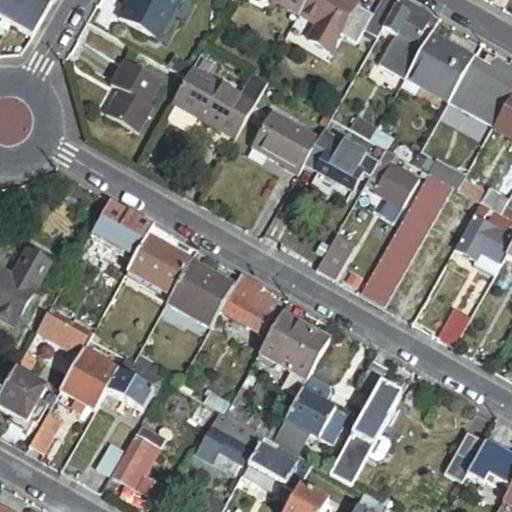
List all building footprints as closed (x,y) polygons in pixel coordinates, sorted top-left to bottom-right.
[(8,0),(0,15),(0,21),(33,41),(56,0),(8,0)] [(0,0),(0,15),(8,0),(0,0)] [(181,0),(130,0),(127,6),(126,4),(117,20),(156,43),(181,0)] [(268,0),(299,18),(309,0),(268,0)] [(351,0),(309,0),(299,18),(318,28),(309,43),(330,55),(340,36),(357,46),(364,33),(373,17),(356,7),(358,4),(351,0)] [(373,17),(364,33),(378,41),(383,32),(401,1),(399,0),(383,0),(383,1),(373,17)] [(401,1),(383,32),(395,40),(378,69),(404,84),(406,81),(423,52),(417,49),(428,29),(434,19),(401,1)] [(440,23),(434,19),(428,29),(434,33),(440,23)] [(406,81),(420,89),(450,106),(456,95),(474,64),(431,39),(423,52),(406,81)] [(492,72),(497,64),(488,59),(483,68),(492,72)] [(267,85),(262,82),(254,78),(242,99),(213,83),(220,72),(199,60),(193,70),(186,82),(172,106),(235,142),(267,85)] [(186,82),(193,70),(177,61),(170,72),(186,82)] [(162,85),(126,63),(111,87),(119,92),(105,117),(138,136),(153,110),(148,108),(162,85)] [(474,64),(456,95),(474,105),(482,91),(504,105),(508,106),(511,98),(511,67),(510,71),(497,64),(492,72),(483,68),(475,63),(474,64)] [(406,81),(404,84),(400,91),(415,99),(420,89),(406,81)] [(474,105),(456,95),(450,106),(490,129),(504,105),(482,91),(474,105)] [(511,102),(500,124),(511,131),(511,130),(511,102)] [(305,167),(319,144),(271,117),(253,148),(287,168),(285,170),(299,178),(305,167)] [(348,132),(331,122),(319,144),(305,167),(353,194),(363,176),(370,181),(372,178),(378,167),(367,160),(343,147),(344,145),(336,140),(341,133),(346,136),(348,132)] [(369,144),(376,133),(358,123),(352,134),(369,144)] [(392,142),(376,133),(369,144),(374,147),(386,153),(392,142)] [(378,167),(386,153),(374,147),(367,160),(378,167)] [(399,161),(386,153),(378,167),(372,178),(381,183),(374,196),(402,212),(419,184),(394,169),(399,161)] [(428,178),(435,166),(421,157),(414,169),(424,175),(428,178)] [(465,181),(436,164),(435,166),(428,178),(429,178),(452,191),(457,194),(463,184),(465,181)] [(186,186),(198,192),(209,173),(198,166),(186,186)] [(426,182),(359,299),(383,312),(452,191),(429,178),(426,182)] [(486,197),(463,184),(457,194),(480,207),(486,197)] [(488,194),(486,197),(480,207),(482,208),(489,212),(489,213),(497,199),(488,194)] [(111,204),(101,221),(144,246),(147,242),(154,229),(111,204)] [(511,250),(511,225),(502,220),(499,225),(503,227),(498,236),(481,226),(481,225),(489,212),(482,208),(456,252),(477,264),(481,257),(502,268),(507,260),(511,250)] [(511,212),(505,209),(500,219),(502,220),(511,225),(511,212)] [(101,221),(89,242),(117,257),(133,266),(144,246),(101,221)] [(316,274),(334,285),(354,249),(336,239),(316,274)] [(144,246),(133,266),(128,275),(172,300),(191,267),(147,242),(144,246)] [(0,321),(15,330),(51,268),(29,256),(13,283),(0,275),(0,321)] [(133,266),(117,257),(111,267),(127,276),(128,275),(133,266)] [(481,257),(477,264),(475,268),(495,280),(502,268),(481,257)] [(191,267),(172,300),(167,308),(210,332),(220,315),(233,291),(191,267)] [(264,291),(241,278),(233,291),(220,315),(238,325),(244,329),(259,338),(277,306),(261,296),(264,291)] [(72,317),(54,307),(48,318),(71,331),(76,322),(71,320),(72,317)] [(451,324),(465,332),(471,322),(456,314),(451,324)] [(81,360),(91,343),(71,331),(48,318),(37,337),(80,361),(81,360)] [(329,345),(281,319),(260,357),(278,367),(308,384),(329,345)] [(91,343),(101,325),(93,320),(88,328),(76,322),(71,331),(91,343)] [(451,324),(439,344),(454,353),(465,332),(451,324)] [(244,329),(238,325),(235,330),(241,334),(244,329)] [(37,361),(28,355),(9,387),(0,403),(0,411),(11,417),(27,427),(41,403),(47,392),(26,380),(37,361)] [(260,357),(257,363),(274,373),(278,367),(260,357)] [(117,380),(81,360),(80,361),(61,395),(78,405),(86,410),(96,416),(108,395),(117,380)] [(165,385),(127,363),(119,376),(155,397),(157,399),(165,385)] [(381,386),(389,373),(373,364),(359,390),(374,398),(381,386)] [(155,397),(119,376),(117,380),(108,395),(144,416),(155,397)] [(0,403),(9,387),(0,381),(0,403)] [(352,438),(373,450),(379,439),(389,421),(388,421),(401,398),(381,386),(374,398),(368,409),(352,438)] [(353,400),(368,409),(374,398),(359,390),(353,400)] [(279,434),(277,438),(301,451),(309,437),(331,450),(348,420),(302,394),(279,434)] [(211,398),(205,408),(221,417),(226,419),(231,409),(211,398)] [(50,408),(41,403),(27,427),(11,417),(8,423),(33,438),(50,408)] [(86,410),(78,405),(74,411),(83,416),(86,410)] [(232,407),(231,409),(226,419),(248,432),(255,420),(232,407)] [(248,432),(226,419),(221,417),(198,458),(214,468),(215,467),(220,456),(241,468),(244,469),(252,455),(256,458),(265,442),(248,432)] [(44,427),(59,435),(63,426),(49,418),(44,427)] [(255,420),(248,432),(265,442),(272,446),(277,438),(279,434),(255,420)] [(44,427),(31,451),(45,459),(59,435),(44,427)] [(168,443),(144,430),(115,482),(156,505),(164,492),(146,482),(168,443)] [(466,478),(485,445),(468,436),(444,478),(461,487),(466,478)] [(301,451),(277,438),(272,446),(296,460),(301,451)] [(368,459),(373,450),(352,438),(329,479),(350,491),(368,459)] [(373,450),(368,459),(379,465),(384,464),(392,450),(390,446),(379,439),(373,450)] [(296,460),(272,446),(265,442),(256,458),(249,470),(282,489),(296,497),(300,491),(313,469),(296,460)] [(511,486),(511,460),(485,445),(466,478),(483,487),(488,479),(510,491),(511,486)] [(125,455),(112,448),(99,473),(111,480),(125,455)] [(220,456),(215,467),(235,479),(241,468),(220,456)] [(249,470),(242,482),(275,501),(282,489),(249,470)] [(326,511),(329,507),(300,491),(296,497),(288,511),(326,511)] [(364,499),(356,511),(386,511),(387,511),(364,499)]
